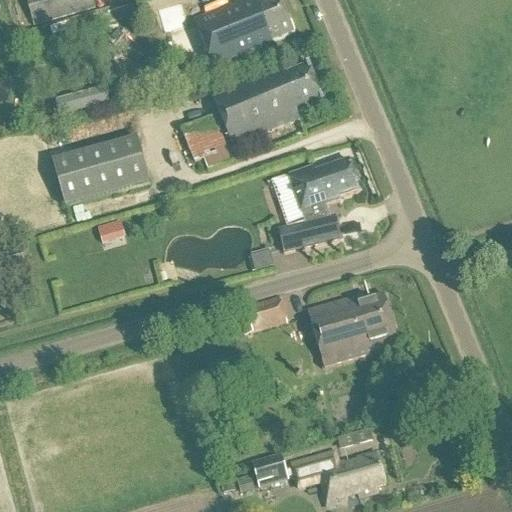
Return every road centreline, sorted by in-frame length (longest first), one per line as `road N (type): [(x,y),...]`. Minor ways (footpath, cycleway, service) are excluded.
road 1 (unclassified): [(0,370),(427,247)]
road 2 (tertiary): [(427,247),(325,0)]
road 3 (tertiary): [(511,457),(427,247)]
